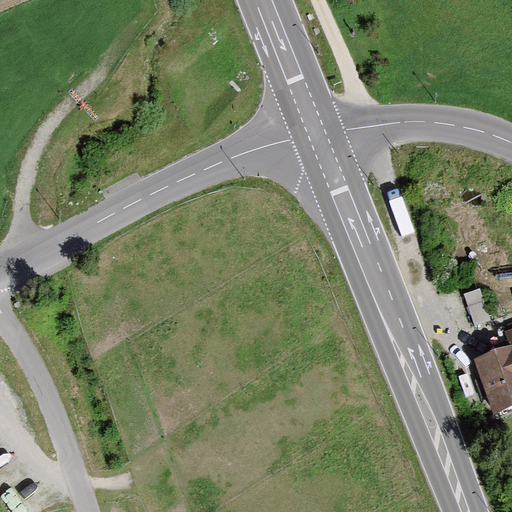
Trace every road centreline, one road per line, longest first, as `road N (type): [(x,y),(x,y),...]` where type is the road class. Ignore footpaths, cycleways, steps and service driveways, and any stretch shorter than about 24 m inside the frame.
road 1 (secondary): [(465,511),(319,133)]
road 2 (tertiary): [(319,133),(177,180),(0,267)]
road 3 (track): [(90,511),(46,385),(0,302)]
road 4 (unclassified): [(511,140),(407,121),(319,133)]
road 5 (secondary): [(319,133),(265,0)]
road 6 (track): [(323,0),(372,125)]
